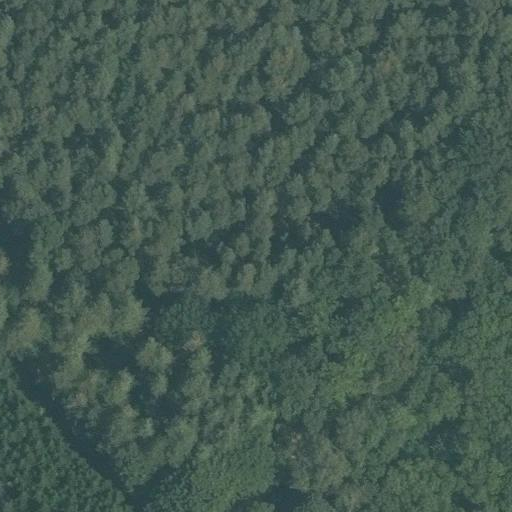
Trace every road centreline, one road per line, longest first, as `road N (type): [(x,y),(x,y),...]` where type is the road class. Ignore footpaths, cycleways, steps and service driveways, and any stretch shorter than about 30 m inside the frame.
road 1 (track): [(226,511),(511,216)]
road 2 (track): [(0,283),(229,369),(318,413)]
